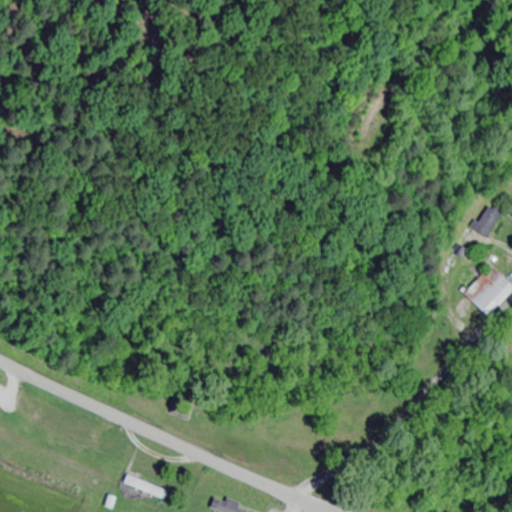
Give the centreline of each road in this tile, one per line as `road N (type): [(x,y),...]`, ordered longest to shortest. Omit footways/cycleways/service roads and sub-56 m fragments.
road 1 (secondary): [(0,361),(327,511)]
road 2 (residential): [(297,499),(374,450),(511,298)]
